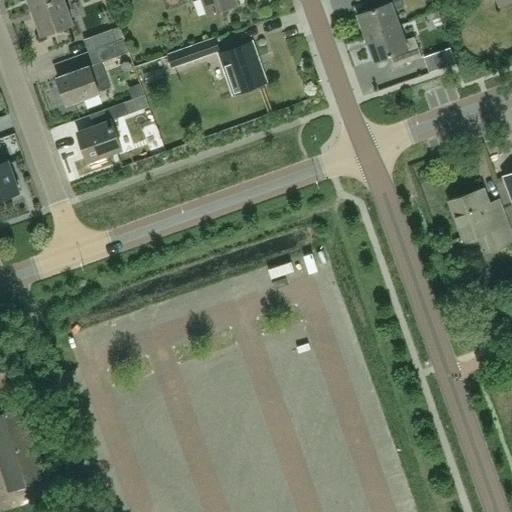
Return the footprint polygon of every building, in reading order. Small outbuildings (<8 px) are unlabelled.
[(29,0),(33,9),(59,0),(29,0)] [(64,0),(59,0),(33,9),(43,36),(74,24),(64,0)] [(204,0),(210,16),(238,6),(235,0),(204,0)] [(369,37),(401,25),(395,10),(405,7),(402,0),(370,0),(374,9),(360,14),(369,37)] [(401,25),(369,37),(377,61),(391,56),(395,67),(423,57),(416,37),(406,40),(401,25)] [(89,53),(121,41),(121,40),(118,41),(113,29),(84,40),(89,53)] [(215,38),(168,55),(173,67),(221,51),(215,38)] [(121,41),(89,53),(93,65),(101,62),(101,63),(126,53),(121,41)] [(253,43),(221,54),(235,94),(267,82),(253,43)] [(430,69),(446,64),(442,53),(426,58),(430,69)] [(91,67),(59,79),(68,104),(100,93),(100,92),(110,88),(105,72),(94,76),(91,67)] [(163,78),(160,69),(143,75),(147,84),(163,78)] [(125,102),(125,103),(91,116),(95,127),(79,133),(89,162),(122,150),(112,121),(129,115),(129,114),(149,107),(145,95),(125,102)] [(165,151),(156,124),(143,129),(153,155),(165,151)] [(453,146),(464,162),(487,147),(476,131),(453,146)] [(0,199),(20,192),(9,161),(0,164),(0,199)] [(486,188),(450,201),(464,240),(485,233),(492,251),(511,243),(511,231),(500,199),(491,203),(486,188)] [(46,477),(23,406),(0,413),(0,441),(15,488),(46,477)]
